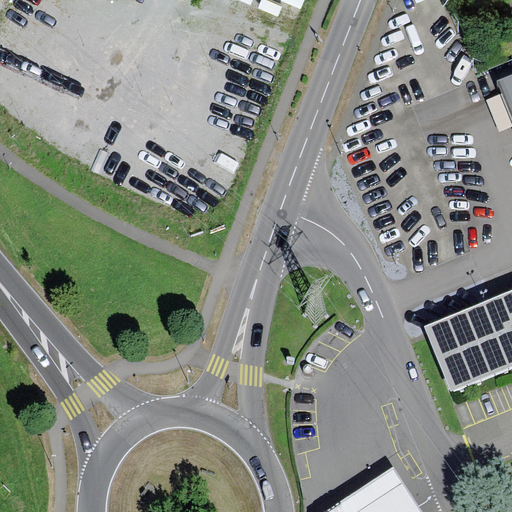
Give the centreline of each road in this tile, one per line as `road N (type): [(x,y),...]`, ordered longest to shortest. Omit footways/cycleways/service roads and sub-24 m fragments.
road 1 (residential): [(448,511),(362,279),(327,230),(283,206)]
road 2 (track): [(0,152),(65,199),(255,288)]
road 3 (secondary): [(224,423),(283,206)]
road 4 (secondary): [(283,206),(360,0)]
road 5 (primary): [(45,338),(95,483)]
road 6 (primary): [(153,416),(45,338)]
